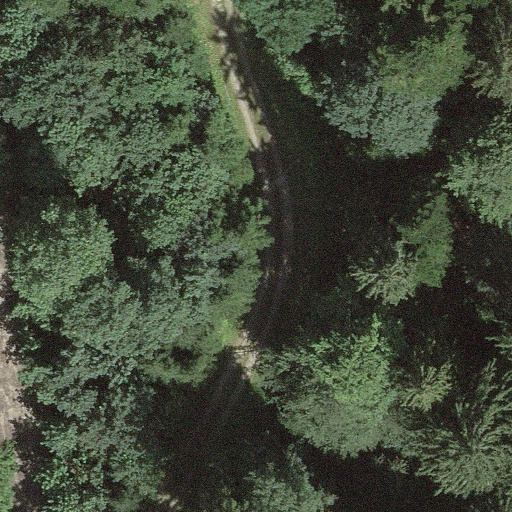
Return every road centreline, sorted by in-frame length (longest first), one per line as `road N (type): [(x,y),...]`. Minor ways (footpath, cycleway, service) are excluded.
road 1 (track): [(219,0),(275,166),(279,254),(257,331),(156,511)]
road 2 (track): [(0,296),(38,511)]
